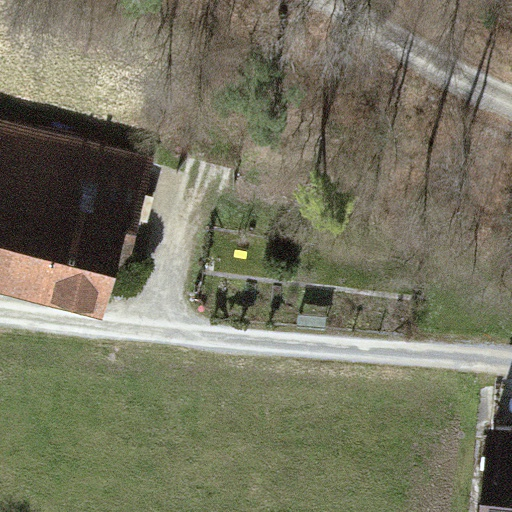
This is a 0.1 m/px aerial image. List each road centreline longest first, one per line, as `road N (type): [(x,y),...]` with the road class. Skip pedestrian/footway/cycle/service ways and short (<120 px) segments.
road 1 (track): [(0,321),(511,368)]
road 2 (track): [(511,100),(329,0)]
